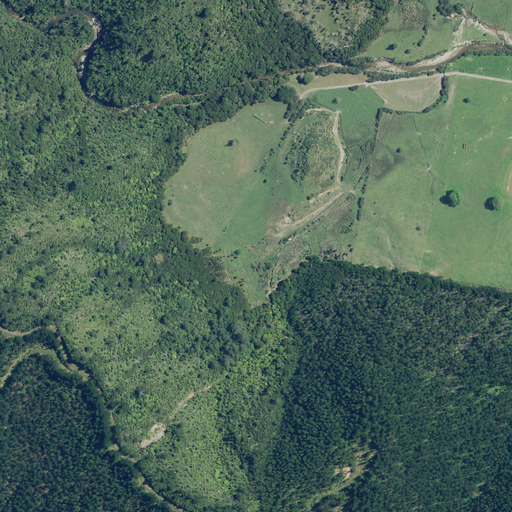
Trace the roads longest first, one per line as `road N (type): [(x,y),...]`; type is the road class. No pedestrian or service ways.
road 1 (track): [(179,511),(135,476),(59,329),(0,327)]
road 2 (track): [(308,90),(457,73),(511,82)]
road 3 (track): [(321,511),(350,472),(280,511)]
